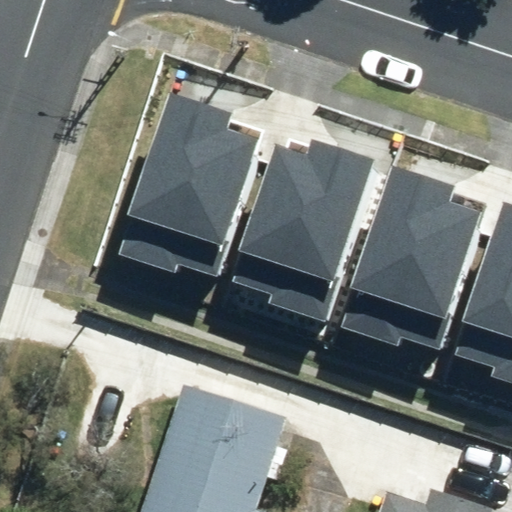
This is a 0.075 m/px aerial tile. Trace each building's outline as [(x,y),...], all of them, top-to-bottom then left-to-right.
[(129,257),(241,292),(296,120),(184,85),(129,257)] [(241,292),(352,328),(407,156),(296,120),(241,292)] [(352,328),(464,363),(511,212),(511,188),(407,156),(352,328)] [(511,212),(464,363),(511,378),(511,212)] [(255,511),(281,423),(178,385),(142,511),(255,511)] [(414,432),(339,406),(316,469),(392,496),(414,432)]
